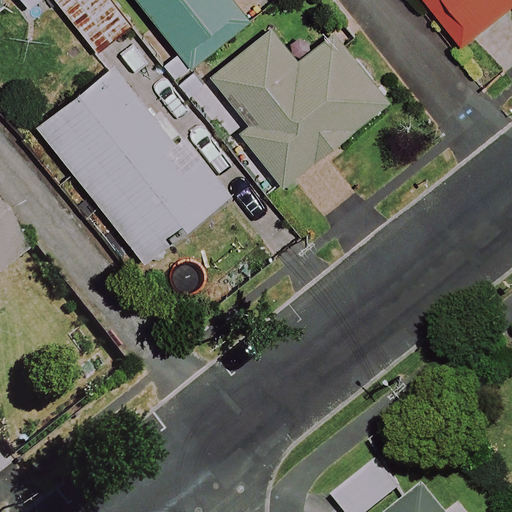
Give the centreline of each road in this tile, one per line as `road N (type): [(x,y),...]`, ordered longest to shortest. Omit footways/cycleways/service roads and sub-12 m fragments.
road 1 (tertiary): [(511,202),(178,479)]
road 2 (residential): [(370,0),(511,178)]
